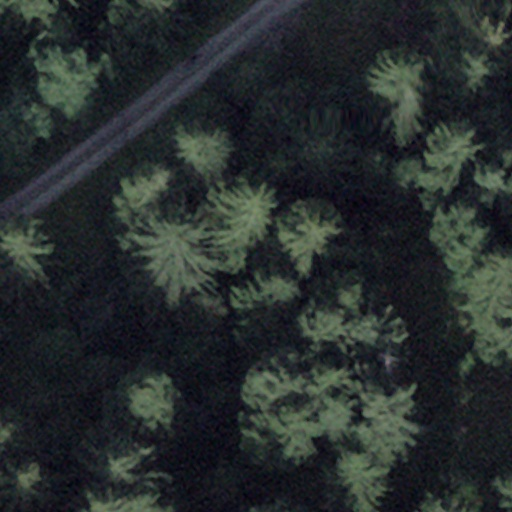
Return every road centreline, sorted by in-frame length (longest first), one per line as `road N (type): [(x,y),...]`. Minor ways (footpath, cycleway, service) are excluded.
road 1 (track): [(0,212),(282,0)]
road 2 (track): [(252,22),(304,41),(381,0)]
